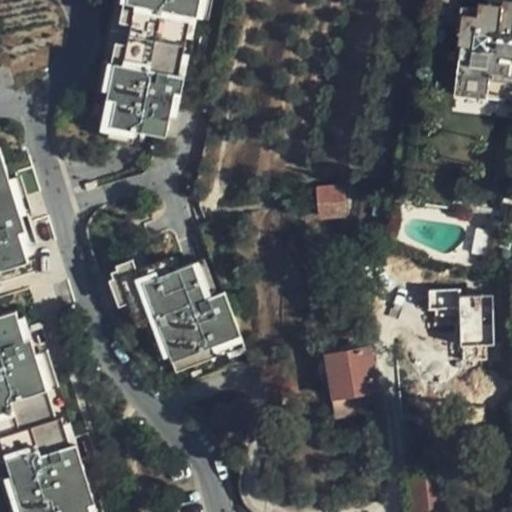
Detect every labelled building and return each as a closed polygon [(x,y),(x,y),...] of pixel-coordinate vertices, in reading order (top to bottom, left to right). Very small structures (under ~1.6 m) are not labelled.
[(196,0),(132,0),(108,125),(169,137),(196,0)] [(511,110),(511,11),(505,11),(504,16),(487,14),(487,20),(465,18),(463,41),(472,42),(470,57),(465,57),(464,69),(469,70),(466,105),(477,106),(511,110)] [(0,165),(0,272),(31,263),(0,165)] [(342,216),(342,202),(341,191),(317,191),(317,216),(342,216)] [(197,259),(137,280),(169,371),(242,345),(224,294),(211,298),(197,259)] [(0,423),(51,408),(22,310),(0,316),(0,423)] [(374,391),(366,347),(322,356),(338,431),(368,425),(362,393),(374,391)] [(51,408),(0,423),(0,467),(13,511),(94,511),(73,442),(62,446),(51,408)] [(416,511),(443,511),(441,472),(414,474),(416,511)]
